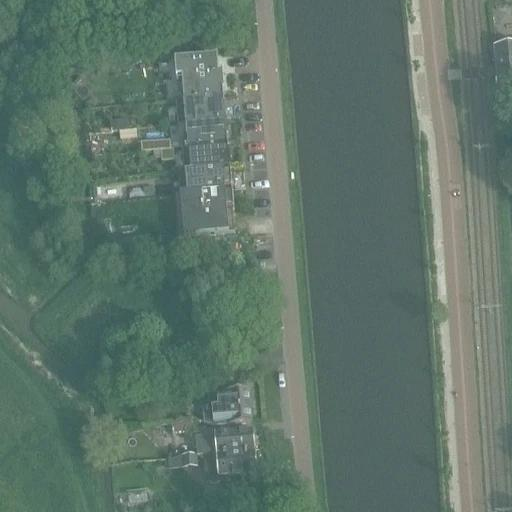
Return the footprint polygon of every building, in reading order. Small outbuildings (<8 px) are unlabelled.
[(494,49),(496,67),(497,73),(511,71),(511,42),(511,43),(511,48),(494,49)] [(217,59),(175,63),(176,81),(183,80),(184,102),(224,99),(222,75),(218,76),(217,59)] [(511,71),(497,73),(497,77),(499,95),(511,93),(511,71)] [(170,104),(170,94),(154,96),(155,106),(170,104)] [(184,103),(177,103),(177,104),(179,126),(226,122),(224,99),(184,102),(184,103)] [(120,134),(129,133),(127,122),(110,124),(111,134),(120,134)] [(226,122),(179,126),(181,150),(228,146),(226,122)] [(129,133),(120,134),(121,142),(137,141),(136,132),(129,133)] [(169,143),(148,145),(149,154),(170,152),(169,143)] [(228,146),(181,150),(181,151),(183,151),(185,173),(191,173),(230,170),(228,146)] [(173,152),(154,153),(155,161),(162,161),(162,164),(174,163),(173,152)] [(185,175),(180,175),(182,196),(198,194),(232,192),(230,170),(191,173),(185,173),(185,175)] [(154,199),(153,189),(143,190),(143,191),(144,200),(154,199)] [(182,196),(174,197),(178,240),(234,235),(232,213),(234,213),(232,192),(198,194),(182,196)] [(210,388),(224,386),(224,382),(228,381),(227,369),(209,380),(210,388)] [(204,425),(215,429),(231,427),(231,428),(252,426),(249,391),(228,393),(208,395),(209,409),(203,410),(204,425)] [(173,438),(175,438),(195,435),(193,421),(171,424),(173,438)] [(208,459),(255,455),(253,433),(216,437),(216,438),(206,439),(208,459)] [(208,459),(203,459),(206,487),(227,485),(226,479),(257,476),(255,455),(208,459)] [(182,458),(169,463),(169,473),(198,470),(197,457),(182,458)]
